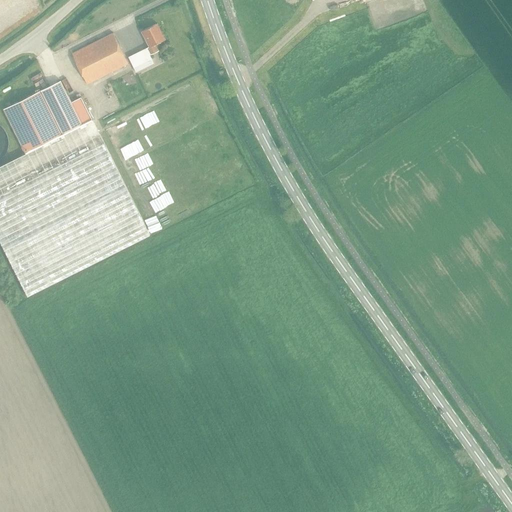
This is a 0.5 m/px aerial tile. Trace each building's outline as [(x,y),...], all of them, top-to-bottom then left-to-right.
[(145,49),(128,58),(134,68),(152,59),(150,55),(159,51),(156,45),(166,40),(158,24),(141,32),(149,48),(145,49)] [(72,54),(88,85),(129,65),(113,34),(72,54)] [(41,90),(63,134),(82,124),(61,80),(41,90)] [(123,91),(128,100),(135,97),(131,87),(123,91)] [(25,152),(63,134),(41,90),(4,109),(25,152)] [(81,97),(71,102),(82,124),(92,119),(81,97)] [(0,181),(0,192),(42,276),(144,224),(92,120),(84,124),(22,156),(28,167),(0,181)]
